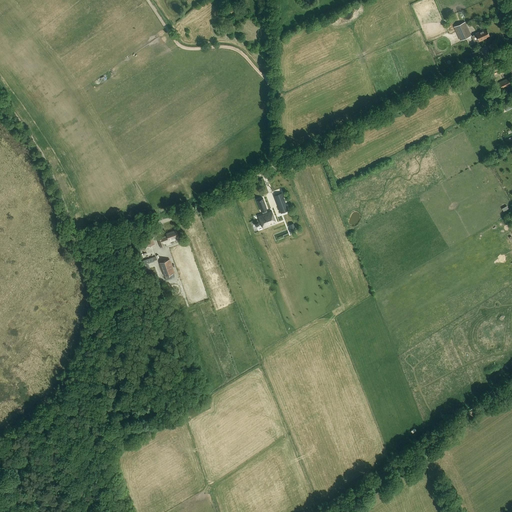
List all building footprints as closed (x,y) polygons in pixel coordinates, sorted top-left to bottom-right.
[(460,41),(472,36),(465,22),(454,27),(460,41)] [(475,43),(479,41),(479,42),(486,38),(490,36),(486,29),(483,31),(483,30),(475,34),(476,34),(472,36),(475,43)] [(471,59),(480,57),(479,51),(469,53),(471,59)] [(511,59),(497,66),(501,74),(511,68),(511,59)] [(497,92),(511,85),(508,78),(494,85),(497,92)] [(262,198),(256,201),(259,209),(260,208),(263,216),(259,218),(263,228),(263,227),(262,225),(269,222),(270,225),(276,222),(271,210),(270,211),(270,212),(267,213),(265,206),(266,206),(262,198)] [(277,202),(281,213),(289,210),(284,200),(277,202)] [(293,220),(279,224),(282,233),(296,229),(293,220)] [(162,237),(162,239),(158,240),(160,248),(165,246),(165,244),(179,239),(176,230),(165,234),(166,236),(162,237)] [(146,237),(148,246),(154,244),(152,236),(146,237)] [(153,257),(142,261),(146,270),(150,268),(148,264),(155,261),(153,257)] [(165,276),(174,273),(170,260),(161,263),(165,276)]
